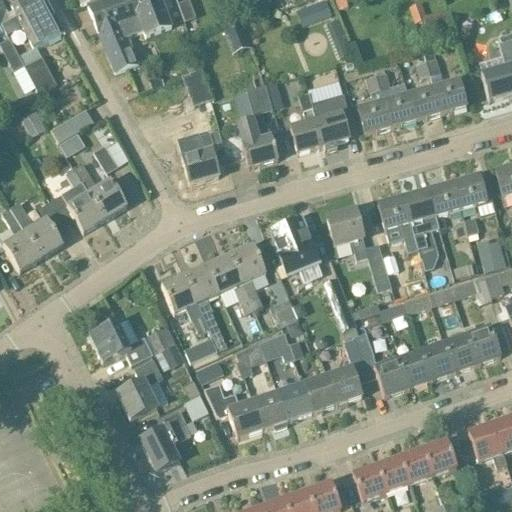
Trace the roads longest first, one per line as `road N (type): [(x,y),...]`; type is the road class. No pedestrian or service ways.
road 1 (residential): [(511,389),(152,511)]
road 2 (residential): [(178,224),(511,129)]
road 3 (residential): [(55,0),(178,224)]
road 4 (residential): [(141,511),(45,323)]
road 5 (residential): [(45,323),(178,224)]
